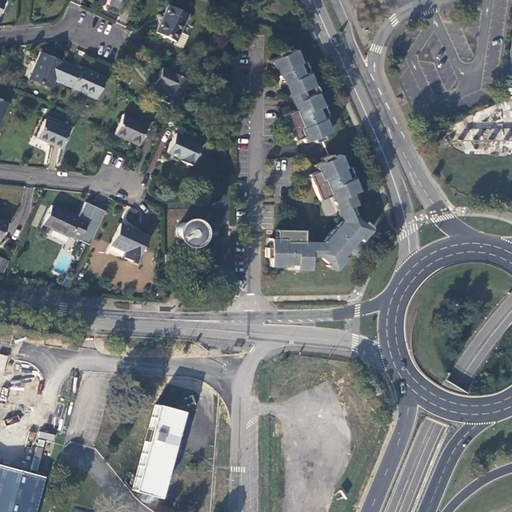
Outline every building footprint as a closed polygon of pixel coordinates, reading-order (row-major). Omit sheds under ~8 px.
[(109,0),(108,3),(109,6),(117,9),(119,8),(122,3),(121,0),(120,0),(109,0)] [(179,32),(187,14),(168,5),(155,33),(175,42),(173,45),(181,48),(187,36),(179,32)] [(285,50),(276,54),(278,57),(269,61),(275,76),(278,75),(282,84),(283,84),(294,110),(282,115),(293,140),(301,137),(304,143),(309,140),(312,139),(314,142),(322,139),(321,135),(329,132),(325,120),(322,119),(317,108),(322,106),(318,96),(313,94),(304,98),(301,91),(310,87),(312,83),(308,73),(303,75),(299,64),(300,61),(295,50),(286,53),(285,50)] [(40,53),(29,79),(50,88),(53,80),(62,84),(70,66),(40,53)] [(70,66),(62,84),(96,99),(105,78),(80,67),(79,70),(70,66)] [(175,107),(187,80),(161,68),(154,83),(161,87),(156,99),(175,107)] [(121,115),(113,134),(137,145),(146,126),(121,115)] [(44,119),(35,138),(60,148),(68,130),(44,119)] [(174,133),(166,153),(181,159),(180,161),(190,166),(200,145),(174,133)] [(329,155),(320,158),(322,162),(313,166),(316,171),(308,175),(318,200),(330,195),(341,220),(340,221),(322,241),(321,243),(303,243),(303,230),(275,230),(275,238),(269,238),(269,248),(265,248),(265,257),(269,257),(269,266),(281,267),(283,265),(295,265),(295,270),(306,270),(309,266),(310,256),(320,257),(332,268),(337,267),(344,260),(341,257),(358,239),(361,241),(367,233),(367,228),(354,216),(350,207),(352,206),(354,201),(351,194),(355,192),(357,188),(352,178),(348,180),(343,168),(344,166),(339,155),(331,158),(329,155)] [(50,206),(41,225),(69,237),(69,236),(78,240),(87,222),(78,217),(77,218),(50,206)] [(193,236),(194,233),(194,231),(193,229),(192,227),(191,225),(189,223),(187,223),(184,222),(182,223),(180,224),(178,225),(177,227),(176,230),(176,232),(176,234),(177,237),(179,238),(181,240),(183,240),(185,241),(188,240),(190,239),(192,238),(193,236)] [(119,223),(109,245),(125,252),(123,258),(136,263),(148,236),(119,223)] [(0,256),(0,272),(3,273),(9,260),(0,256)] [(52,367),(9,355),(0,390),(0,430),(40,441),(40,439),(56,381),(51,372),(52,367)] [(59,369),(52,367),(51,372),(56,381),(59,369)] [(157,497),(180,411),(154,404),(131,490),(157,497)] [(33,511),(43,477),(0,465),(0,511),(33,511)]
